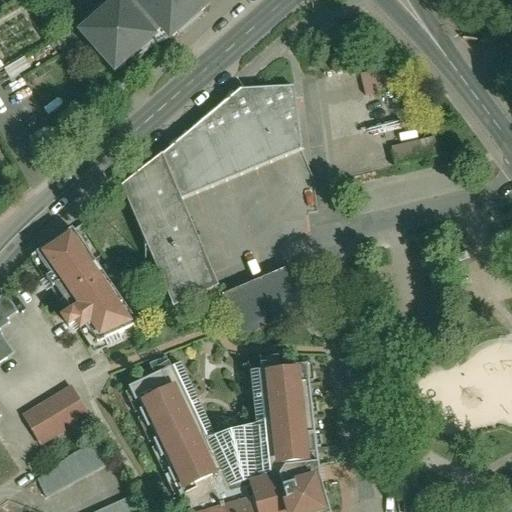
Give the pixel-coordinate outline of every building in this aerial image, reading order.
[(122,0),(84,33),(120,74),(168,32),(175,40),(217,3),(214,0),(122,0)] [(383,75),(379,56),(357,61),(361,80),(383,75)] [(178,308),(224,287),(187,198),(307,149),(300,85),(244,88),(127,185),(178,308)] [(428,129),(389,138),(393,153),(431,144),(428,129)] [(59,273),(78,302),(62,313),(71,326),(79,320),(82,324),(84,327),(92,321),(102,336),(135,320),(74,231),(44,252),(59,273)] [(248,335),(317,303),(297,261),(228,293),(248,335)] [(0,360),(10,353),(0,338),(0,360)] [(308,365),(252,371),(258,422),(219,432),(185,360),(132,386),(192,511),(330,511),(335,511),(323,473),(319,459),(308,365)] [(65,376),(20,404),(36,429),(81,401),(65,376)] [(92,443),(32,476),(44,498),(104,465),(92,443)]
